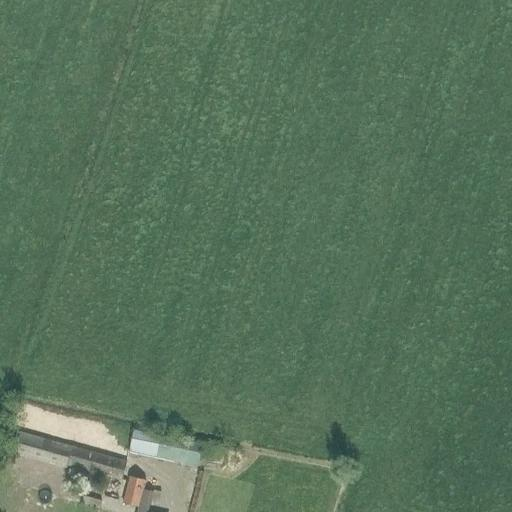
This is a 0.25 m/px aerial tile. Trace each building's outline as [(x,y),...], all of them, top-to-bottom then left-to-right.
[(199,465),(204,442),(133,428),(129,451),(199,465)] [(122,479),(127,460),(18,430),(11,452),(66,467),(67,464),(81,468),(79,476),(91,480),(93,471),(122,479)] [(223,463),(226,447),(208,443),(205,458),(223,463)] [(147,511),(153,492),(143,490),(146,481),(130,477),(123,504),(139,508),(138,511),(147,511)] [(102,499),(84,494),(82,503),(100,508),(102,499)]
